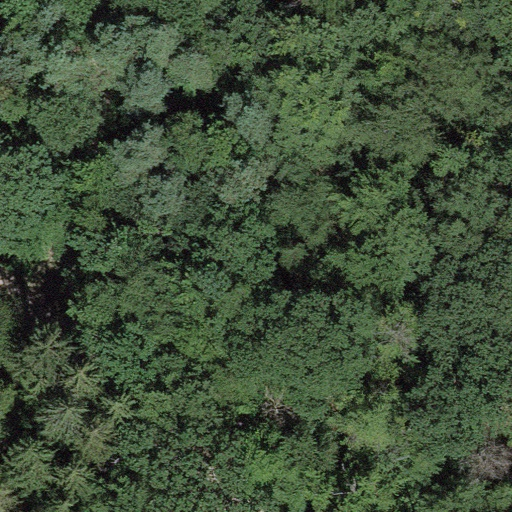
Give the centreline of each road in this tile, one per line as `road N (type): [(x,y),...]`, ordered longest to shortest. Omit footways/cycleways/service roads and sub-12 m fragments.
road 1 (track): [(0,276),(238,511)]
road 2 (track): [(56,325),(80,229),(115,0)]
